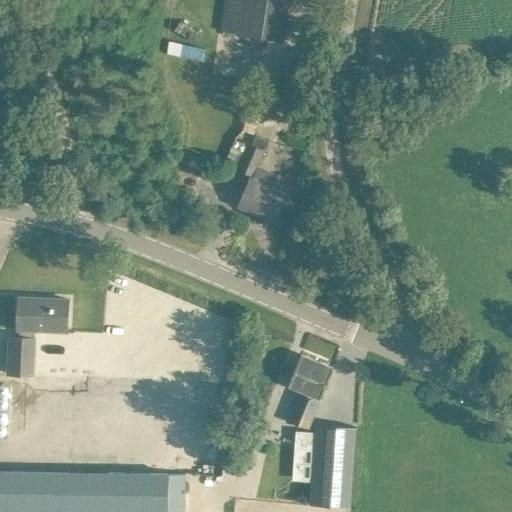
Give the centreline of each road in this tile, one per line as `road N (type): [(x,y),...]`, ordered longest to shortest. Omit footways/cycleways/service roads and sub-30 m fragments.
road 1 (tertiary): [(416,359),(116,235),(0,208)]
road 2 (unclassified): [(416,359),(412,326),(335,168),(332,118),(352,0)]
road 3 (track): [(72,224),(65,147),(29,0)]
